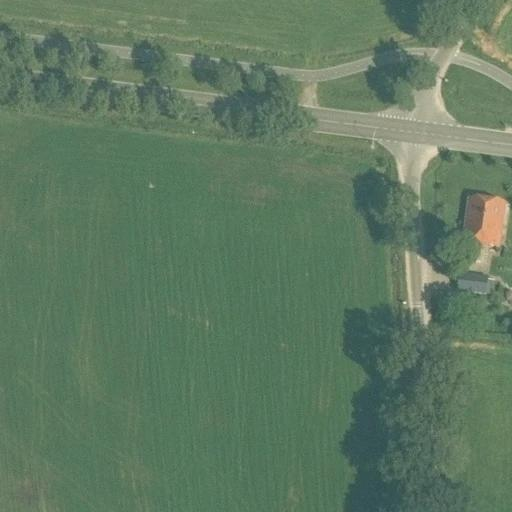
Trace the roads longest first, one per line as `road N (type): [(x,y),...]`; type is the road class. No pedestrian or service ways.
road 1 (secondary): [(0,80),(417,135)]
road 2 (unclassified): [(430,511),(411,174),(417,135)]
road 3 (unclassified): [(417,135),(426,87),(486,0)]
